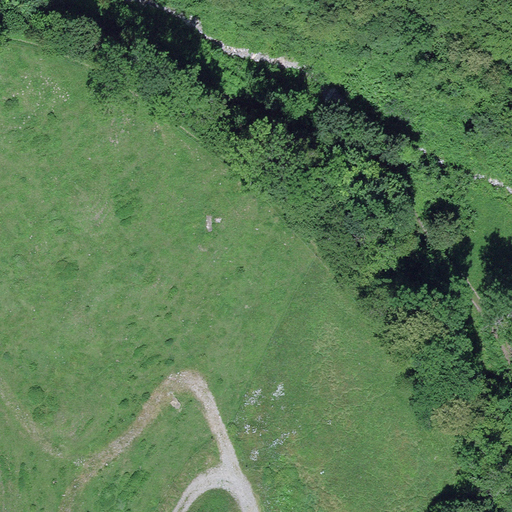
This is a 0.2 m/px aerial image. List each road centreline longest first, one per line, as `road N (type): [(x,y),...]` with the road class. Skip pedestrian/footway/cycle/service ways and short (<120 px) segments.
road 1 (track): [(176,63),(409,202),(430,248),(511,364)]
road 2 (track): [(226,482),(211,399),(194,381),(161,392),(126,440),(89,454),(52,449),(0,388)]
